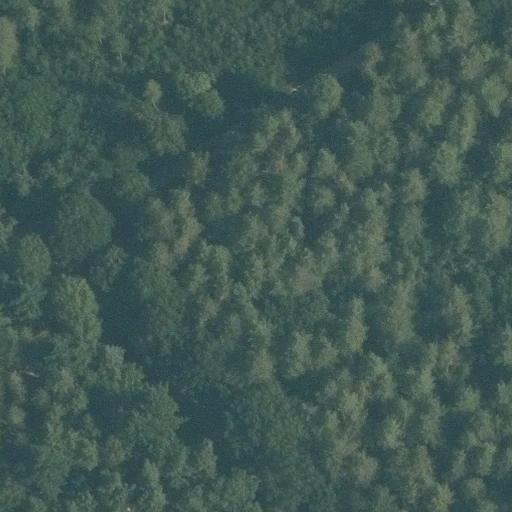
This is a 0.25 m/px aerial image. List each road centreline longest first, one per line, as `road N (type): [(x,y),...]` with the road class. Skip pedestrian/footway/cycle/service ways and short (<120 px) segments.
road 1 (track): [(456,0),(62,242),(29,242)]
road 2 (track): [(295,511),(118,323),(29,242)]
